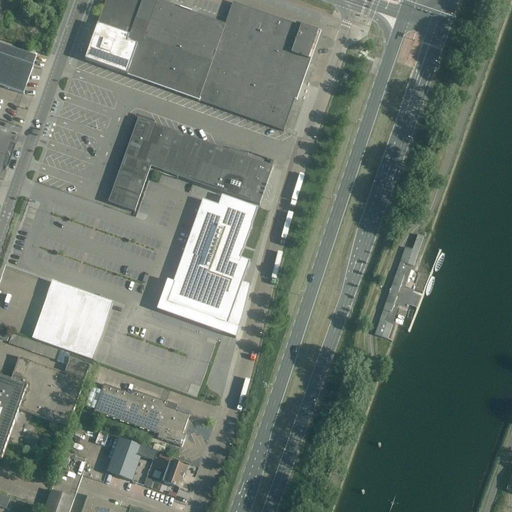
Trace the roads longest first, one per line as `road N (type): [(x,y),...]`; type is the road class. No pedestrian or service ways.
road 1 (secondary): [(267,511),(444,19)]
road 2 (secondary): [(404,16),(239,511)]
road 3 (residential): [(304,156),(196,511)]
road 4 (residential): [(0,235),(83,0)]
road 5 (unclassified): [(341,0),(345,23),(304,156)]
